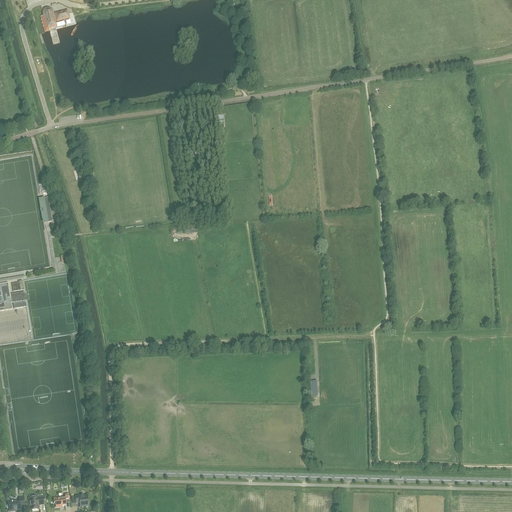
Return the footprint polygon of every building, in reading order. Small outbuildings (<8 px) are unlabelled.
[(40,17),(45,33),(50,31),(48,26),(55,25),(54,22),(56,21),(57,22),(65,20),(69,19),(68,14),(67,10),(54,14),(55,14),(52,15),(51,12),(50,11),(49,10),(45,11),(45,12),(45,14),(45,16),(40,17)] [(40,185),(41,190),(43,189),(44,193),(49,192),(46,183),(40,185)] [(44,223),(52,221),(48,197),(43,198),(40,199),(44,223)] [(13,292),(24,290),(22,281),(18,281),(19,283),(12,284),(13,292)] [(0,311),(12,309),(11,303),(25,301),(24,292),(10,294),(8,283),(0,284),(0,311)] [(69,500),(69,493),(64,494),(65,498),(58,499),(58,498),(53,499),(54,503),(55,503),(56,508),(62,507),(62,506),(66,506),(65,500),(69,500)] [(89,507),(87,495),(75,496),(76,504),(81,503),(81,507),(89,507)] [(33,498),(33,496),(29,496),(29,498),(30,510),(39,509),(39,505),(45,505),(44,498),(38,498),(33,498)] [(24,506),(23,497),(18,498),(19,501),(13,501),(13,500),(10,500),(11,502),(8,502),(9,511),(17,511),(18,511),(21,511),(20,507),(24,506)]
